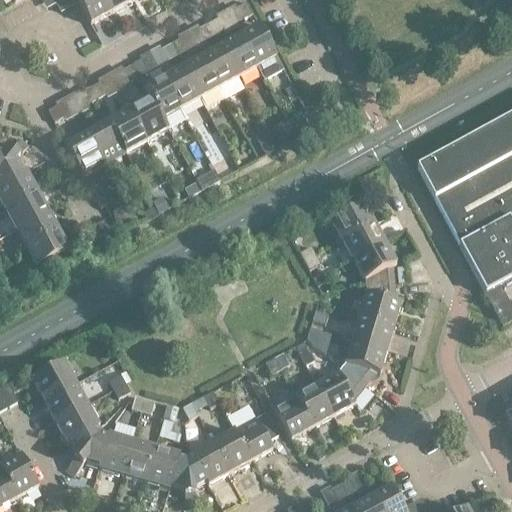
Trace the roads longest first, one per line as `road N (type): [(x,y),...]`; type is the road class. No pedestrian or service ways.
road 1 (residential): [(465,398),(262,511)]
road 2 (residential): [(216,0),(33,93)]
